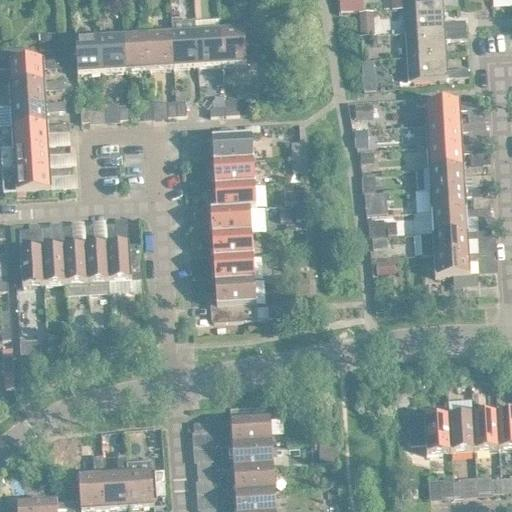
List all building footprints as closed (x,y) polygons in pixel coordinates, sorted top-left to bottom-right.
[(256,0),(258,17),(251,17),(251,26),(252,38),(276,37),(274,0),(256,0)] [(370,0),(346,0),(347,9),(371,7),(370,0)] [(411,6),(412,31),(473,27),(472,18),(451,19),(450,4),(411,6)] [(381,22),(367,23),(367,32),(381,31),(381,22)] [(251,26),(227,27),(229,63),(253,62),(251,26)] [(227,27),(203,29),(205,65),(229,63),(227,27)] [(412,31),(414,55),(453,52),(452,38),(474,36),(473,27),(412,31)] [(203,29),(179,30),(181,66),(205,65),(203,29)] [(64,30),(46,31),(46,47),(64,46),(64,30)] [(179,30),(155,32),(157,68),(181,66),(179,30)] [(155,32),(131,33),(133,69),(157,68),(155,32)] [(131,33),(107,35),(109,71),(133,69),(131,33)] [(109,71),(107,35),(82,36),(84,72),(109,71)] [(14,59),(16,81),(52,79),(51,67),(70,65),(69,56),(54,57),(54,58),(50,58),(50,57),(44,57),(43,45),(2,48),(2,60),(14,59)] [(453,52),(414,55),(415,79),(455,77),(455,76),(464,75),(464,76),(476,75),(475,66),(454,67),(453,52)] [(380,57),(369,58),(369,69),(380,69),(380,57)] [(16,81),(17,103),(53,100),(52,88),(71,87),(70,78),(56,78),(56,79),(52,79),(16,81)] [(245,96),(231,97),(231,105),(246,104),(245,96)] [(431,101),(433,123),(468,121),(467,108),(491,107),(490,98),(471,99),(471,100),(467,100),(467,99),(431,101)] [(17,103),(19,125),(55,122),(54,110),(72,108),(72,99),(57,100),(57,101),(53,101),(53,100),(17,103)] [(192,99),(183,100),(184,114),(193,114),(192,99)] [(184,114),(183,100),(174,100),(175,115),(184,114)] [(144,102),(135,103),(136,117),(145,117),(144,102)] [(136,117),(135,103),(126,103),(127,118),(136,117)] [(379,103),(362,104),(363,114),(379,114),(379,103)] [(246,104),(231,105),(232,114),(246,113),(246,104)] [(87,105),(88,120),(97,120),(96,105),(87,105)] [(232,114),(231,105),(217,105),(217,115),(232,114)] [(433,123),(434,145),(470,143),(469,130),(492,129),(492,120),(477,121),(468,122),(468,121),(433,123)] [(19,125),(20,146),(56,144),(55,131),(77,130),(76,121),(61,122),(55,123),(55,122),(19,125)] [(243,124),(228,125),(228,135),(244,134),(243,124)] [(374,127),(361,128),(362,144),(375,143),(374,127)] [(219,135),(221,160),(260,157),(259,133),(244,134),(228,135),(219,135)] [(298,140),(299,155),(308,155),(307,140),(298,140)] [(8,147),(9,168),(57,165),(57,153),(78,151),(77,142),(62,143),(62,144),(56,144),(20,146),(8,147)] [(434,145),(435,167),(471,164),(470,152),(491,151),(491,142),(476,142),(476,143),(470,143),(434,145)] [(380,148),(366,149),(367,160),(380,160),(380,148)] [(308,155),(299,155),(300,170),(309,169),(308,155)] [(221,160),(222,184),(262,181),(260,157),(221,160)] [(424,189),(437,188),(472,186),(471,174),(490,172),(490,163),(475,164),(471,165),(471,164),(435,167),(423,167),(424,189)] [(57,165),(9,168),(11,190),(24,189),(32,189),(59,187),(58,174),(79,173),(79,164),(64,165),(57,166),(57,165)] [(381,174),(369,174),(370,191),(382,190),(381,174)] [(222,184),(224,207),(224,208),(257,205),(257,206),(263,206),(262,181),(222,184)] [(437,188),(438,210),(474,208),(473,195),(494,194),(493,185),(479,186),(472,186),(437,188)] [(301,188),(291,189),(292,204),(302,203),(301,188)] [(301,188),(302,203),(311,202),(310,188),(301,188)] [(311,202),(302,203),(303,218),(312,217),(311,202)] [(218,207),(219,232),(259,230),(257,206),(257,205),(224,208),(224,207),(218,207)] [(298,205),(286,205),(286,218),(299,217),(298,205)] [(438,210),(439,231),(475,229),(474,217),(498,215),(497,206),(482,207),(474,208),(438,210)] [(391,217),(375,218),(376,234),(392,234),(391,217)] [(114,243),(116,279),(148,277),(146,241),(123,243),(122,221),(113,222),(114,237),(114,243)] [(93,245),(92,245),(95,281),(96,293),(117,292),(116,279),(114,243),(101,244),(100,223),(91,223),(92,238),(93,245)] [(71,246),(73,282),(74,295),(96,293),(95,281),(92,245),(80,245),(79,224),(69,225),(70,240),(71,240),(71,246)] [(0,226),(0,236),(12,235),(11,226),(0,226)] [(51,283),(73,282),(71,246),(58,247),(57,226),(48,226),(49,241),(50,247),(49,247),(51,283)] [(29,285),(51,283),(49,247),(37,248),(35,227),(26,227),(27,242),(28,249),(27,249),(29,285)] [(429,253),(441,253),(476,251),(475,238),(499,237),(499,228),(484,228),(484,229),(475,229),(439,231),(427,232),(429,253)] [(219,232),(221,256),(260,254),(259,230),(219,232)] [(304,236),(305,251),(314,250),(313,236),(304,236)] [(394,236),(381,237),(381,245),(394,245),(394,236)] [(476,251),(441,253),(442,275),(459,274),(460,285),(485,284),(484,272),(478,272),(477,260),(500,258),(500,249),(485,250),(476,251)] [(314,250),(305,251),(306,265),(315,265),(314,250)] [(221,256),(222,280),(262,277),(260,254),(221,256)] [(401,257),(383,258),(384,271),(402,270),(401,257)] [(4,260),(5,275),(14,274),(13,260),(4,260)] [(14,274),(5,275),(6,290),(15,289),(14,274)] [(262,277),(222,280),(223,292),(218,292),(219,301),(217,301),(218,318),(218,319),(219,320),(220,321),(221,321),(264,318),(262,277)] [(302,290),(302,299),(317,299),(317,289),(302,290)] [(7,309),(8,323),(17,323),(16,308),(7,309)] [(131,318),(121,319),(122,327),(132,327),(131,318)] [(17,323),(8,323),(9,338),(18,337),(17,323)] [(93,335),(77,336),(78,351),(94,350),(93,335)] [(55,337),(45,337),(46,351),(56,351),(55,337)] [(10,356),(11,371),(20,370),(19,356),(10,356)] [(20,370),(11,371),(12,386),(21,385),(20,370)] [(511,411),(503,412),(505,448),(511,447),(511,411)] [(481,449),(505,448),(503,412),(479,413),(481,449)] [(457,451),(481,449),(479,413),(455,415),(457,451)] [(433,452),(457,451),(455,415),(431,416),(433,452)] [(225,419),(226,444),(279,441),(277,416),(225,419)] [(200,421),(201,430),(215,429),(215,420),(200,421)] [(228,468),(241,467),(280,465),(279,441),(226,444),(228,468)] [(149,469),(134,470),(136,506),(161,505),(159,469),(158,469),(157,465),(158,465),(157,450),(148,450),(149,469)] [(125,471),(110,472),(112,507),(136,506),(134,470),(133,466),(134,466),(133,451),(124,452),(125,471)] [(86,473),(87,498),(88,498),(88,507),(88,509),(112,507),(110,472),(109,468),(110,468),(109,453),(100,453),(101,472),(86,473)] [(202,460),(203,469),(218,468),(217,459),(202,460)] [(241,467),(242,491),(282,489),(280,465),(241,467)] [(218,468),(203,469),(204,479),(218,478),(218,468)] [(507,491),(506,477),(497,477),(498,492),(507,491)] [(468,479),(458,480),(459,494),(468,494),(468,479)] [(459,494),(458,480),(449,480),(450,495),(459,494)] [(242,491),(243,511),(283,511),(282,489),(242,491)] [(24,501),(24,511),(64,511),(64,509),(88,507),(88,498),(87,498),(73,499),(64,500),(64,499),(24,501)]
